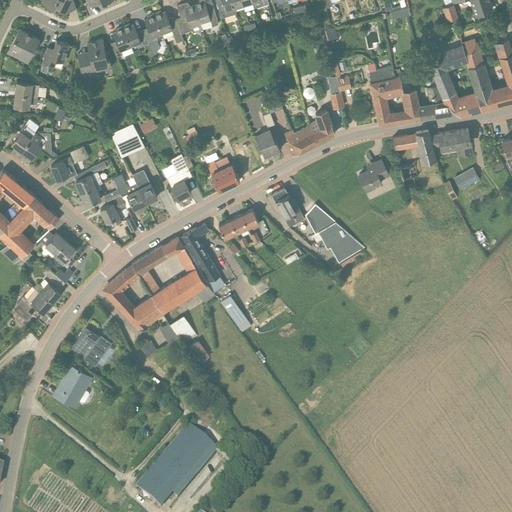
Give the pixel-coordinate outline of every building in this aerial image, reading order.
[(42,0),(42,1),(54,7),(55,5),(65,10),(76,7),(73,0),(42,0)] [(200,23),(202,29),(212,26),(211,24),(217,22),(218,22),(211,0),(200,0),(200,3),(195,5),(200,23)] [(234,7),(231,0),(215,0),(221,18),(236,13),(234,7)] [(450,0),(452,3),(461,0),(469,0),(475,15),(492,9),(488,0),(450,0)] [(384,3),(385,10),(392,9),(390,1),(384,3)] [(183,40),(184,40),(181,34),(192,30),(191,26),(200,23),(195,5),(189,6),(187,3),(178,6),(178,5),(177,5),(181,18),(175,20),(174,17),(183,40)] [(453,4),(442,7),(446,20),(457,16),(453,4)] [(407,14),(405,8),(397,10),(399,16),(407,14)] [(162,33),(171,29),(177,43),(183,40),(174,17),(169,19),(165,11),(162,12),(161,11),(154,13),(162,33)] [(156,35),(162,33),(154,13),(147,16),(148,18),(144,19),(149,30),(143,32),(148,43),(158,39),(156,35)] [(129,24),(122,27),(130,46),(137,43),(139,47),(148,43),(143,32),(138,34),(134,24),(130,25),(129,24)] [(130,46),(122,27),(116,29),(116,31),(113,32),(117,43),(112,45),(117,56),(123,53),(121,50),(130,46)] [(31,36),(32,35),(31,35),(20,29),(8,51),(27,62),(39,39),(38,40),(31,36)] [(477,93),(482,109),(511,100),(511,51),(508,39),(496,42),(510,84),(490,90),(475,39),(461,43),(461,45),(466,60),(477,93)] [(64,63),(69,44),(57,40),(54,49),(47,47),(43,63),(55,67),(57,60),(64,63)] [(105,52),(103,40),(88,43),(89,51),(78,54),(82,73),(112,67),(108,52),(105,52)] [(461,45),(433,56),(426,58),(431,65),(438,84),(443,94),(445,101),(457,112),(460,114),(482,109),(477,93),(458,99),(445,69),(466,60),(461,45)] [(380,124),(396,121),(395,113),(387,114),(383,96),(386,95),(381,71),(376,72),(375,63),(367,64),(369,74),(371,82),(370,82),(380,124)] [(420,118),(418,105),(414,88),(403,90),(401,76),(395,77),(393,69),(381,71),(386,95),(403,92),(407,110),(395,113),(396,121),(420,118)] [(337,82),(340,90),(350,87),(347,76),(337,78),(337,82)] [(17,81),(15,93),(37,95),(38,84),(32,84),(33,83),(17,81)] [(340,90),(337,82),(329,84),(332,93),(330,93),(334,108),(343,106),(340,91),(340,90)] [(457,112),(445,101),(443,94),(438,84),(426,87),(429,97),(429,104),(418,105),(420,118),(457,112)] [(308,98),(309,98),(310,98),(311,98),(311,97),(312,97),(313,96),(313,95),(314,94),(314,93),(314,92),(313,91),(313,90),(313,89),(312,89),(311,88),(310,88),(309,88),(308,88),(307,88),(306,88),(305,88),(305,89),(304,89),(304,90),(303,91),(303,92),(303,93),(303,94),(303,95),(304,96),(304,97),(305,97),(306,98),(307,98),(308,98)] [(37,95),(15,93),(14,105),(30,107),(30,102),(36,103),(37,95)] [(270,112),(282,107),(277,93),(265,97),(270,112)] [(267,127),(274,124),(270,112),(268,108),(264,109),(266,113),(263,115),(267,127)] [(314,132),(318,142),(335,133),(331,123),(331,122),(326,110),(315,114),(321,128),(314,132)] [(149,130),(144,122),(140,124),(144,133),(149,130)] [(121,157),(144,146),(132,123),(110,133),(121,157)] [(22,150),(36,133),(35,132),(25,125),(12,142),(22,150)] [(274,139),(269,129),(255,135),(261,149),(262,149),(266,156),(280,150),(275,139),(274,139)] [(440,146),(440,149),(456,146),(457,150),(458,156),(473,154),(472,143),(470,143),(468,129),(438,133),(440,146)] [(416,132),(419,143),(422,156),(434,153),(433,148),(429,135),(428,130),(416,132)] [(188,145),(200,140),(196,131),(184,136),(188,145)] [(293,155),(318,142),(314,132),(303,137),(300,131),(293,135),(292,131),(284,134),(288,142),(286,143),(293,155)] [(394,147),(419,143),(416,132),(415,132),(416,133),(392,137),(394,147)] [(45,139),(36,133),(22,150),(32,157),(39,147),(45,139)] [(511,137),(502,140),(505,156),(507,161),(507,162),(510,168),(511,167),(511,137)] [(57,179),(69,173),(66,167),(88,157),(83,146),(72,151),(74,155),(51,166),(57,179)] [(178,199),(191,192),(184,179),(192,175),(181,153),(170,159),(175,167),(164,173),(167,177),(178,199)] [(366,190),(382,182),(380,179),(389,175),(381,159),(372,163),(374,167),(359,174),(366,190)] [(81,193),(95,187),(95,186),(102,183),(96,171),(107,166),(104,161),(90,168),(93,173),(75,181),(81,193)] [(218,170),(214,161),(207,164),(219,190),(240,180),(232,163),(218,170)] [(415,164),(403,167),(405,173),(416,171),(415,164)] [(33,194),(3,170),(0,173),(0,231),(9,220),(26,202),(33,194)] [(136,182),(136,183),(146,203),(157,197),(146,173),(139,177),(137,173),(132,175),(133,177),(135,181),(136,182)] [(469,184),(463,173),(453,178),(459,190),(469,184)] [(118,189),(120,193),(125,190),(127,193),(127,194),(134,209),(146,203),(136,183),(136,182),(135,181),(133,177),(122,182),(119,177),(111,180),(116,190),(118,189)] [(450,197),(455,195),(449,183),(445,186),(450,197)] [(100,198),(95,187),(81,193),(87,205),(100,198)] [(292,200),(284,187),(271,194),(289,226),(304,218),(294,199),(292,200)] [(121,195),(120,193),(118,189),(116,190),(104,196),(107,202),(121,195)] [(16,261),(28,251),(34,244),(38,239),(33,234),(29,239),(18,229),(32,213),(48,228),(49,227),(50,229),(52,228),(60,219),(34,195),(33,194),(26,202),(9,220),(0,231),(0,234),(8,242),(0,249),(0,250),(14,263),(16,261)] [(121,222),(116,209),(122,206),(119,200),(100,209),(106,222),(111,219),(114,225),(121,222)] [(365,247),(315,203),(305,215),(315,233),(317,232),(326,247),(330,245),(339,262),(365,247)] [(241,214),(247,227),(259,222),(253,209),(241,214)] [(230,220),(236,233),(247,227),(241,214),(230,220)] [(131,232),(137,229),(132,218),(126,221),(131,232)] [(236,233),(230,220),(218,225),(225,238),(236,233)] [(208,278),(217,272),(196,236),(208,228),(205,223),(183,235),(208,278)] [(45,244),(55,253),(56,253),(67,241),(56,231),(45,244)] [(242,248),(248,245),(244,237),(242,232),(236,235),(239,240),(242,248)] [(253,242),(258,239),(255,232),(250,235),(253,242)] [(161,246),(167,255),(176,250),(189,272),(196,267),(191,259),(192,259),(178,237),(171,240),(161,246)] [(56,253),(55,253),(52,256),(62,265),(66,262),(71,267),(78,260),(72,255),(77,250),(67,241),(56,253)] [(234,253),(238,249),(233,243),(228,247),(234,253)] [(144,270),(167,255),(161,246),(136,261),(132,264),(139,273),(144,270)] [(32,254),(28,251),(16,261),(20,266),(32,254)] [(287,264),(296,259),(294,254),(284,260),(287,264)] [(132,279),(139,273),(132,264),(126,269),(104,288),(121,309),(122,309),(139,328),(162,312),(163,312),(152,295),(145,299),(134,307),(120,290),(132,279)] [(37,282),(34,286),(52,303),(61,293),(58,290),(60,287),(61,287),(65,283),(55,273),(48,267),(43,272),(51,279),(49,282),(43,287),(37,282)] [(205,283),(196,267),(189,272),(152,295),(163,312),(198,289),(201,297),(206,303),(215,298),(206,282),(205,283)] [(55,273),(65,283),(74,273),(69,268),(64,273),(59,268),(55,273)] [(213,293),(225,286),(219,275),(207,282),(213,293)] [(43,313),(52,303),(34,286),(33,287),(35,289),(26,298),(23,295),(17,302),(19,304),(28,311),(34,304),(43,313)] [(239,328),(248,322),(229,295),(220,301),(239,328)] [(28,311),(19,304),(14,310),(27,321),(32,315),(28,311)] [(185,341),(197,336),(187,314),(161,326),(169,341),(182,335),(185,341)] [(99,336),(86,327),(79,337),(82,339),(75,349),(85,356),(84,358),(95,366),(112,342),(101,334),(99,336)] [(199,339),(191,346),(203,361),(212,355),(199,339)] [(58,388),(59,389),(55,396),(76,406),(79,401),(82,402),(85,402),(89,394),(89,392),(85,390),(92,378),(70,365),(61,380),(62,381),(58,388)] [(201,436),(188,424),(135,486),(160,507),(171,493),(176,497),(217,450),(210,444),(214,440),(206,432),(201,436)]
